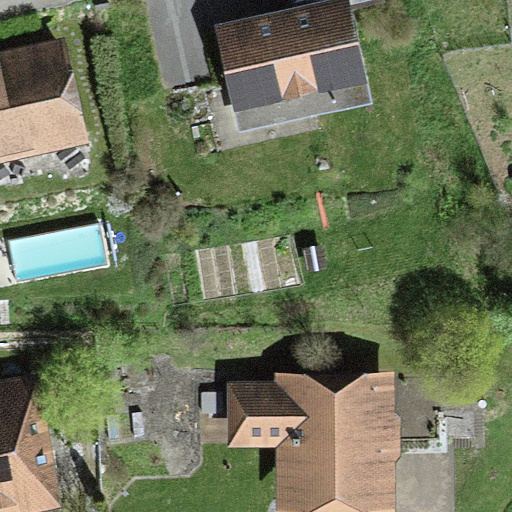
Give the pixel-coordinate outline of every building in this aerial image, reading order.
[(290,0),(291,3),(215,20),(239,128),(372,98),(350,1),(353,0),(290,0)] [(0,160),(88,141),(64,33),(0,47),(0,160)] [(304,270),(325,267),(322,245),(301,248),(304,270)] [(275,367),(275,377),(226,377),(227,442),(274,441),(275,504),(394,503),(394,455),(401,455),(400,415),(394,415),(393,366),(275,367)] [(0,511),(61,501),(39,372),(0,378),(0,511)]
